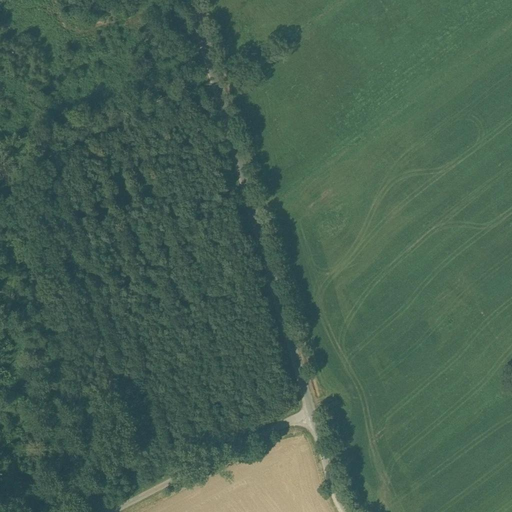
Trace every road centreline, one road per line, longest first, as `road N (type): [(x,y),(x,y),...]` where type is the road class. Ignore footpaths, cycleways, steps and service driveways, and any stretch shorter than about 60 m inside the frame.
road 1 (unclassified): [(310,411),(190,0)]
road 2 (unclassified): [(114,511),(310,411)]
